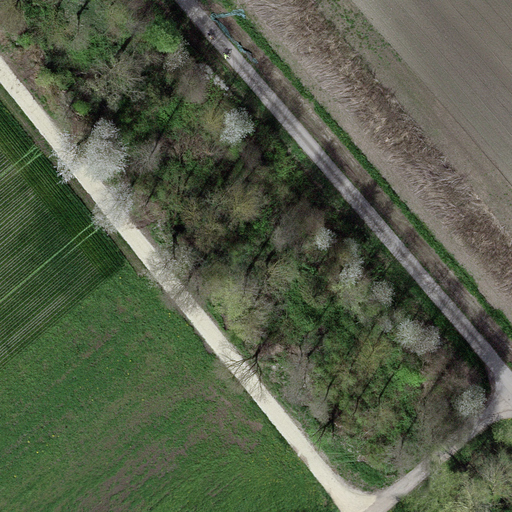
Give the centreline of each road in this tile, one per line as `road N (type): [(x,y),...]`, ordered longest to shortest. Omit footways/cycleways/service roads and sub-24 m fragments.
road 1 (track): [(0,68),(359,511)]
road 2 (track): [(185,0),(511,383)]
road 3 (track): [(371,511),(511,393)]
